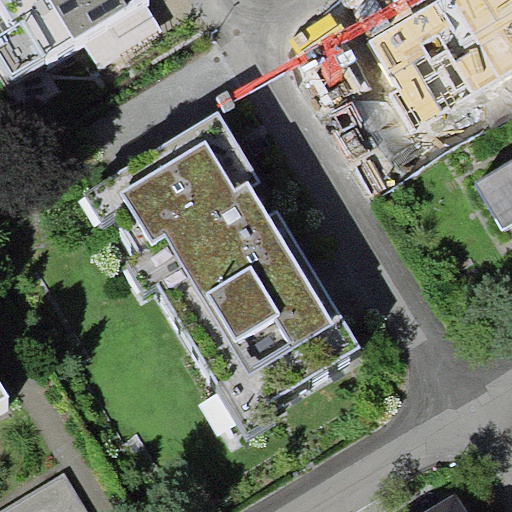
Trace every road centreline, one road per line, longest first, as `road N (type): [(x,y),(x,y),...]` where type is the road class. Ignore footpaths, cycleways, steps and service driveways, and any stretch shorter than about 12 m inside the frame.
road 1 (residential): [(236,24),(465,403)]
road 2 (residential): [(465,403),(292,511)]
